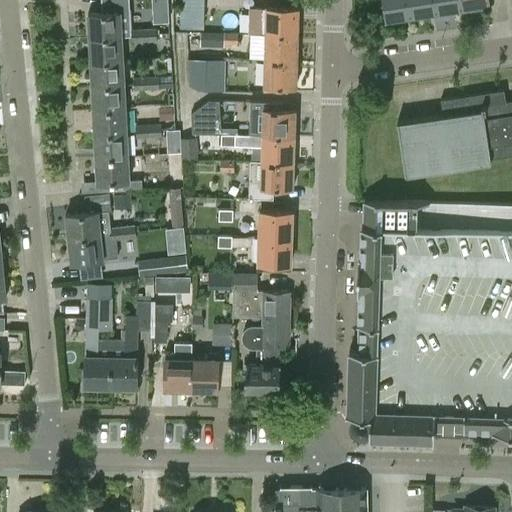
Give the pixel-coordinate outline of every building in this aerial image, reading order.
[(88,38),(122,37),(120,12),(128,12),(127,0),(103,0),(103,13),(87,14),(88,38)] [(153,0),(153,9),(168,8),(167,0),(153,0)] [(203,0),(180,0),(180,26),(202,27),(203,0)] [(382,0),(386,20),(412,16),(409,0),(382,0)] [(435,0),(409,0),(412,16),(437,12),(435,0)] [(461,0),(435,0),(437,12),(463,8),(461,0)] [(461,0),(463,8),(489,4),(488,0),(461,0)] [(266,33),(298,34),(299,8),(267,7),(266,33)] [(144,29),(144,41),(156,40),(156,28),(144,29)] [(132,42),(144,41),(144,29),(131,30),(132,42)] [(237,33),(200,32),(200,46),(224,46),(224,43),(237,43),(237,33)] [(266,33),(265,59),(297,60),(298,34),(266,33)] [(88,38),(89,62),(123,60),(122,37),(88,38)] [(206,58),(188,58),(189,83),(199,90),(222,90),(222,59),(206,58)] [(296,86),(297,60),(265,59),(264,85),(296,86)] [(89,62),(91,86),(125,85),(123,60),(89,62)] [(145,78),(145,88),(159,88),(157,77),(145,78)] [(134,89),(145,88),(145,78),(133,79),(134,89)] [(91,86),(92,111),(126,109),(125,85),(91,86)] [(443,114),(419,118),(398,121),(406,175),(492,161),(492,158),(511,155),(511,99),(506,100),(505,89),(441,99),(443,114)] [(208,99),(191,112),(192,133),(221,133),(219,100),(208,99)] [(251,101),(250,134),(262,135),(295,135),(296,109),(282,109),(282,102),(251,101)] [(161,118),(175,116),(173,105),(159,107),(161,118)] [(92,111),(93,135),(127,133),(126,109),(92,111)] [(162,136),(161,123),(148,124),(149,137),(162,136)] [(137,138),(149,137),(148,124),(135,125),(136,138),(137,138)] [(93,135),(95,159),(129,156),(127,133),(93,135)] [(234,135),(221,134),(221,144),(234,144),(234,135)] [(262,135),(262,160),(276,161),(295,161),(295,136),(295,135),(262,135)] [(196,137),(180,138),(182,159),(198,158),(196,137)] [(130,180),(129,156),(95,159),(96,182),(80,183),(81,192),(141,189),(141,179),(130,180)] [(233,161),(220,160),(220,170),(233,170),(233,161)] [(251,160),(249,197),(273,198),(273,187),(294,187),(295,161),(276,161),(262,160),(251,160)] [(169,188),(172,226),(183,225),(180,187),(169,188)] [(68,238),(101,234),(98,211),(111,210),(109,192),(84,195),(83,203),(85,212),(65,214),(68,238)] [(130,194),(114,195),(115,204),(131,203),(130,194)] [(219,209),(219,219),(233,219),(233,209),(219,209)] [(259,236),(293,237),(294,211),(260,210),(259,236)] [(122,226),(123,238),(136,235),(134,224),(122,226)] [(185,225),(168,227),(170,252),(188,250),(185,225)] [(355,418),(355,419),(356,420),(356,421),(356,422),(356,423),(357,424),(358,425),(358,426),(359,426),(360,427),(361,427),(362,428),(363,428),(364,428),(365,428),(366,428),(367,427),(368,427),(369,427),(370,426),(370,428),(434,430),(435,427),(494,429),(494,432),(511,432),(511,231),(382,227),(366,226),(366,225),(364,225),(364,226),(362,226),(361,258),(358,258),(357,292),(360,292),(359,324),(360,324),(359,348),(358,348),(356,413),(358,413),(357,414),(357,415),(356,416),(356,417),(355,418)] [(104,259),(101,234),(68,238),(71,263),(104,259)] [(219,235),(218,245),(232,245),(233,235),(219,235)] [(292,263),(293,237),(259,236),(259,263),(292,263)] [(186,254),(138,259),(139,276),(158,274),(188,271),(186,254)] [(208,281),(208,286),(220,286),(221,271),(209,270),(209,272),(208,281)] [(234,271),(233,316),(262,316),(262,325),(253,325),(252,325),(251,325),(250,325),(249,325),(248,326),(247,326),(247,327),(246,327),(245,328),(244,329),(244,330),(243,330),(243,331),(242,332),(242,333),(242,334),(241,335),(241,336),(241,337),(241,338),(242,339),(242,340),(242,341),(243,342),(243,343),(244,343),(244,344),(245,345),(246,346),(247,346),(248,347),(249,347),(250,348),(251,348),(252,348),(253,348),(254,348),(256,348),(256,364),(246,364),(246,389),(248,390),(248,393),(265,394),(265,390),(280,390),(281,364),(279,364),(280,346),(289,346),(289,291),(257,290),(257,272),(234,271)] [(85,385),(112,386),(113,339),(110,339),(111,318),(111,298),(86,298),(85,385)] [(138,330),(152,330),(152,304),(152,302),(138,301),(138,315),(126,315),(125,339),(113,339),(112,386),(137,387),(138,330)] [(152,304),(152,330),(152,336),(154,337),(154,342),(167,342),(167,321),(173,321),(173,304),(152,304)] [(193,311),(193,329),(203,329),(203,311),(193,311)] [(231,322),(213,322),(212,342),(230,342),(231,322)] [(165,352),(165,387),(180,388),(180,392),(190,393),(190,388),(191,388),(193,342),(175,342),(175,353),(165,352)] [(192,373),(191,388),(218,388),(218,385),(218,359),(218,353),(208,353),(209,359),(192,359),(192,373)] [(280,491),(271,491),(271,511),(365,511),(365,488),(316,488),(316,489),(312,489),(312,485),(280,486),(280,491)]
